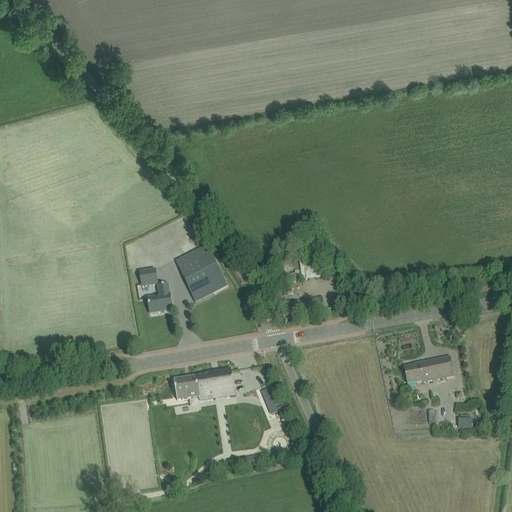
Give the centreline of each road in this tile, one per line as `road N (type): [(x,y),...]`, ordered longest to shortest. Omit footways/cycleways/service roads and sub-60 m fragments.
road 1 (unclassified): [(276,342),(197,206),(14,0)]
road 2 (unclassified): [(0,395),(276,342)]
road 3 (unclassified): [(276,342),(511,299)]
road 4 (unclassified): [(349,511),(276,342)]
